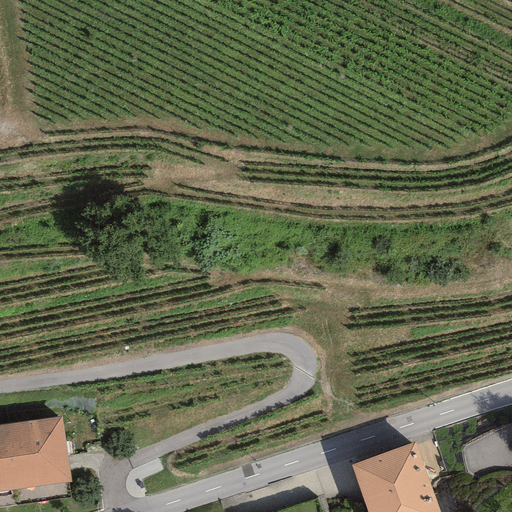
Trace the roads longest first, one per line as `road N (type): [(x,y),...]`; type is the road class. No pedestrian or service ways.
road 1 (unclassified): [(123,511),(119,482),(132,459),(288,396),(307,363),(292,350),(249,346),(0,384)]
road 2 (tertiary): [(143,511),(511,393)]
